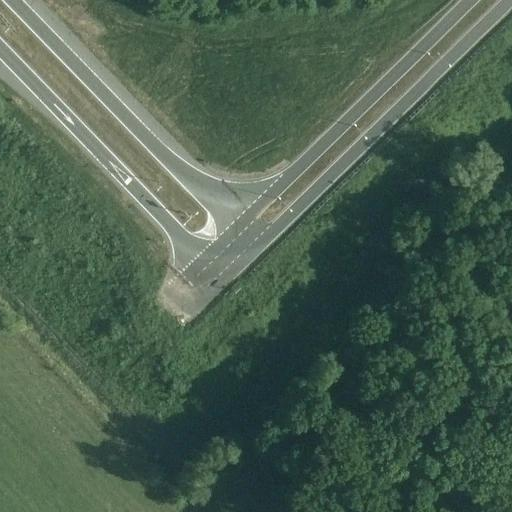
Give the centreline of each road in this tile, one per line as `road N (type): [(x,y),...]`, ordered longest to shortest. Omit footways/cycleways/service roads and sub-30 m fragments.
road 1 (secondary): [(259,248),(511,0)]
road 2 (secondary): [(471,0),(238,226)]
road 3 (motorway): [(238,226),(6,0)]
road 4 (motorway): [(0,51),(214,270)]
